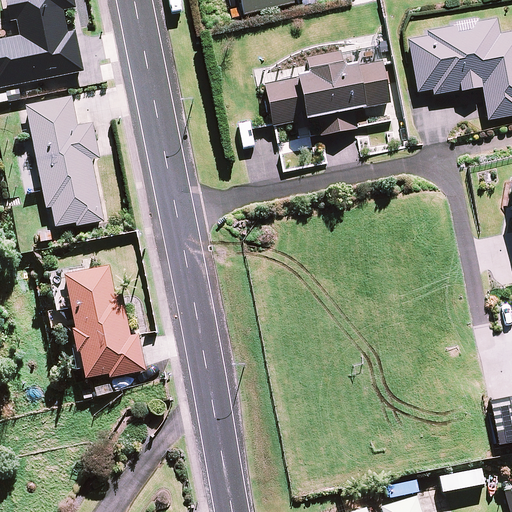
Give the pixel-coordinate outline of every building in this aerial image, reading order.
[(241,0),(245,13),(292,1),(291,0),(241,0)] [(497,19),(455,26),(456,32),(409,39),(419,98),(483,87),(488,119),(511,115),(511,34),(499,37),(497,19)] [(342,61),(340,53),(307,59),(311,77),(265,86),(273,126),(317,118),(321,136),(356,130),(352,112),(389,105),(379,54),(342,61)] [(76,127),(71,99),(28,107),(47,209),(52,208),(57,230),(102,221),(91,160),(99,158),(92,124),(76,127)] [(121,315),(110,267),(51,281),(58,312),(69,309),(86,380),(106,375),(107,379),(145,370),(136,332),(131,333),(127,313),(121,315)] [(421,511),(416,496),(382,506),(384,511),(366,511),(365,508),(351,511),(421,511)]
